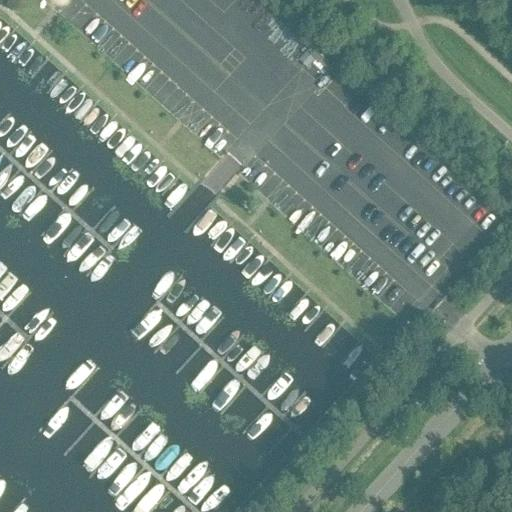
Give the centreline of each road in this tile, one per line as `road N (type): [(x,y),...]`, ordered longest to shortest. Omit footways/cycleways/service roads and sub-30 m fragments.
road 1 (unknown): [(511,289),(311,511)]
road 2 (unclassified): [(362,511),(511,345)]
